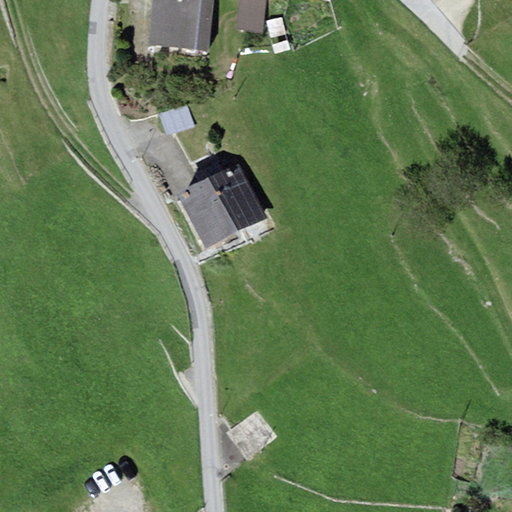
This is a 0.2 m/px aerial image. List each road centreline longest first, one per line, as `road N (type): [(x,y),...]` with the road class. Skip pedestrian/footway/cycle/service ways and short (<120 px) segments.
road 1 (unclassified): [(102,0),(103,108),(172,230),(197,294),(218,511)]
road 2 (track): [(172,230),(78,154),(50,109),(11,0)]
